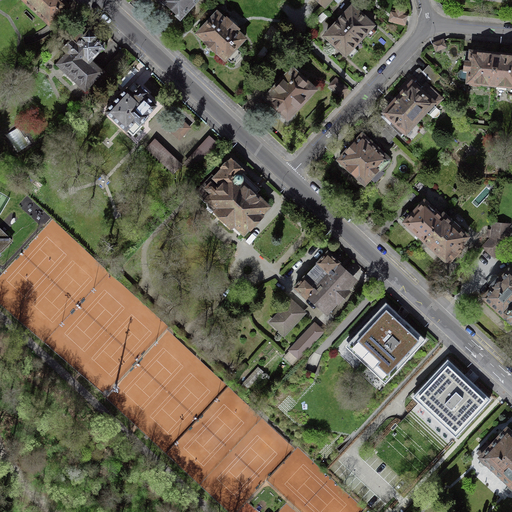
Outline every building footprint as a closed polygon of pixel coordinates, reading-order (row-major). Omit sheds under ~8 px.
[(23,0),(50,24),(67,5),(61,0),(23,0)] [(155,0),(158,3),(162,2),(164,1),(180,17),(195,0),(155,0)] [(344,16),(339,21),(359,40),(365,33),(370,38),(376,31),(371,26),(373,25),(358,12),(352,6),(349,10),(348,9),(343,15),(344,16)] [(396,12),(392,11),(390,20),(404,24),(406,19),(407,15),(403,14),(404,9),(397,7),(396,12)] [(236,47),(244,38),(236,30),(237,29),(232,24),(226,19),(225,20),(217,13),(198,33),(206,41),(206,45),(213,51),(216,51),(217,51),(225,59),(226,57),(231,63),(241,52),(236,47)] [(359,40),(339,21),(334,26),(333,26),(328,31),(329,32),(325,35),(331,40),(346,54),(346,53),(351,57),(358,51),(353,46),(359,40)] [(61,48),(67,53),(65,56),(58,64),(85,89),(102,71),(90,61),(104,46),(94,37),(95,36),(87,29),(85,26),(75,37),(73,35),(61,48)] [(434,43),(436,50),(441,48),(445,47),(443,40),(434,43)] [(480,83),(495,84),(498,54),(478,52),(471,51),(471,52),(466,51),(465,60),(464,69),(463,69),(462,69),(461,70),(460,70),(460,71),(459,71),(458,72),(458,73),(458,74),(458,75),(458,76),(458,77),(459,78),(459,79),(460,80),(461,80),(462,80),(468,81),(468,82),(470,82),(470,85),(480,86),(480,83)] [(511,55),(498,54),(495,84),(508,86),(507,87),(507,91),(509,94),(511,94),(511,55)] [(288,66),(275,81),(277,82),(278,84),(266,97),(277,107),(274,109),(275,110),(277,112),(278,114),(280,116),(282,117),(284,118),(285,119),(287,116),(288,117),(313,89),(292,69),(292,70),(288,66)] [(434,83),(441,77),(429,66),(426,69),(424,72),(434,83)] [(403,93),(399,98),(419,116),(425,110),(433,118),(434,118),(435,118),(436,117),(437,117),(438,117),(439,116),(439,115),(440,114),(440,113),(440,112),(440,111),(440,110),(438,108),(441,105),(438,103),(442,98),(438,95),(439,95),(426,83),(430,80),(419,68),(417,70),(399,89),(403,93)] [(323,75),(331,83),(336,78),(327,70),(323,75)] [(331,83),(329,85),(340,96),(343,92),(347,88),(336,78),(331,83)] [(127,88),(106,111),(126,130),(127,130),(133,135),(142,126),(141,124),(141,123),(142,124),(148,118),(147,117),(148,115),(147,114),(156,105),(145,95),(147,93),(140,86),(133,93),(130,90),(127,88)] [(419,116),(399,98),(392,105),(386,112),(394,121),(391,125),(378,112),(373,118),(394,137),(398,132),(401,135),(419,116)] [(167,127),(180,139),(190,127),(178,116),(173,122),(167,127)] [(388,143),(394,137),(373,118),(370,121),(368,124),(388,143)] [(211,133),(185,162),(194,170),(220,141),(211,133)] [(345,153),(339,159),(340,160),(339,161),(339,162),(339,163),(340,164),(341,165),(342,166),(343,167),(344,167),(345,168),(346,168),(347,167),(356,175),(355,177),(355,178),(355,180),(356,181),(357,182),(358,183),(359,183),(360,184),(362,184),(363,182),(364,183),(370,177),(375,182),(384,172),(382,170),(382,169),(384,169),(385,168),(386,167),(387,166),(387,165),(388,164),(388,163),(389,162),(387,159),(388,158),(378,149),(380,146),(367,133),(364,136),(362,134),(356,141),(353,139),(348,144),(342,150),(345,153)] [(155,139),(146,149),(173,174),(183,165),(155,139)] [(40,189),(58,170),(54,166),(49,161),(31,180),(40,189)] [(207,203),(208,206),(213,211),(214,211),(213,212),(213,213),(213,214),(229,230),(230,230),(231,230),(232,229),(234,227),(241,234),(251,224),(253,225),(259,218),(257,217),(267,206),(261,200),(263,198),(252,188),(255,184),(244,173),(230,161),(215,177),(212,173),(195,192),(207,203)] [(38,200),(43,195),(35,187),(30,192),(38,200)] [(423,238),(444,215),(444,214),(441,217),(424,201),(413,214),(407,209),(404,212),(400,216),(423,238)] [(39,217),(46,224),(51,219),(44,212),(39,217)] [(467,236),(444,215),(423,238),(441,255),(439,257),(446,263),(454,255),(462,247),(459,245),(467,236)] [(493,222),(491,238),(507,239),(508,232),(509,224),(493,222)] [(0,257),(13,243),(12,242),(13,241),(0,228),(0,257)] [(491,238),(483,246),(488,252),(494,257),(507,243),(507,239),(491,238)] [(330,248),(297,285),(330,314),(363,277),(347,263),(330,248)] [(511,271),(509,269),(501,278),(500,278),(499,278),(498,278),(495,281),(492,285),(492,286),(492,287),(492,288),(484,296),(504,315),(505,315),(506,315),(506,316),(511,322),(511,321),(511,271)] [(291,301),(272,322),(284,333),(304,313),(298,307),(291,301)] [(386,302),(351,339),(391,377),(426,339),(400,315),(386,302)] [(284,357),(292,364),(298,357),(298,358),(324,331),(319,327),(315,322),(289,350),(290,350),(284,357)] [(448,360),(414,396),(456,435),(490,399),(469,379),(448,360)] [(259,366),(243,382),(249,388),(265,371),(262,369),(259,366)] [(481,456),(481,457),(481,458),(481,459),(481,460),(482,461),(483,462),(484,464),(485,464),(486,464),(487,464),(488,464),(489,464),(508,482),(509,483),(509,484),(509,485),(508,485),(508,486),(509,487),(510,488),(511,489),(511,432),(507,428),(492,444),(488,441),(478,452),(481,456)]
